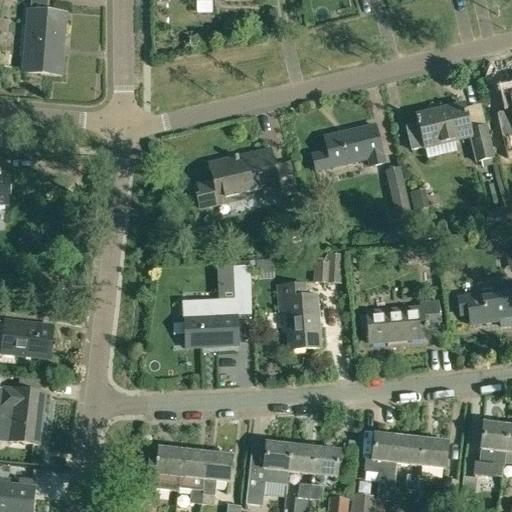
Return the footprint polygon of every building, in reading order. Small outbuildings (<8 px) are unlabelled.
[(48,3),(31,2),(25,72),(60,75),(65,14),(48,13),(48,3)] [(511,95),(508,96),(511,113),(496,117),(505,156),(511,154),(511,95)] [(470,141),(476,166),(494,161),(486,130),(469,135),(463,108),(416,119),(418,125),(406,128),(412,152),(424,149),(425,152),(426,152),(428,159),(456,152),(455,145),(470,141)] [(311,157),(314,173),(367,160),(369,170),(384,166),(375,127),(324,139),(327,153),(311,157)] [(209,166),(218,205),(278,192),(279,197),(295,194),(289,166),(274,169),(270,153),(209,166)] [(388,187),(395,216),(411,213),(404,183),(388,187)] [(409,194),(413,212),(428,208),(424,191),(409,194)] [(486,212),(490,234),(511,230),(511,223),(510,215),(509,208),(486,212)] [(414,213),(420,243),(434,240),(433,236),(441,234),(438,224),(431,226),(427,210),(414,213)] [(383,232),(387,246),(408,241),(405,227),(383,232)] [(290,234),(293,245),(302,242),(299,232),(290,234)] [(511,243),(503,245),(510,274),(511,273),(511,243)] [(312,283),(341,285),(341,264),(342,256),(328,255),(328,263),(314,262),(312,283)] [(235,283),(235,308),(252,307),(251,282),(235,283)] [(288,314),(289,350),(320,349),(318,296),(308,296),(307,285),(277,286),(278,314),(288,314)] [(499,321),(500,327),(511,324),(511,285),(507,286),(492,288),(492,293),(457,299),(459,315),(467,314),(469,325),(499,321)] [(365,314),(368,344),(423,339),(422,330),(439,329),(436,302),(420,304),(420,309),(365,314)] [(183,319),(184,349),(237,347),(235,316),(183,319)] [(0,344),(0,356),(46,363),(51,331),(3,325),(3,323),(0,322),(0,342),(0,343),(0,344)] [(6,443),(37,446),(42,395),(11,391),(11,393),(2,392),(0,409),(9,410),(6,443)] [(503,465),(508,428),(483,425),(479,465),(474,464),(472,476),(495,479),(496,469),(503,469),(503,465)] [(511,428),(508,428),(503,465),(511,466),(511,428)] [(389,511),(390,504),(395,465),(394,465),(397,439),(374,436),(371,460),(363,460),(362,473),(377,475),(376,488),(375,498),(352,495),(349,511),(389,511)] [(395,465),(419,468),(421,442),(397,439),(394,465),(395,465)] [(421,442),(419,468),(444,471),(447,444),(421,442)] [(286,487),(288,475),(287,474),(290,447),(265,445),(262,471),(248,470),(245,504),(261,506),(264,484),(286,487)] [(310,477),(313,450),(290,447),(287,474),(288,475),(301,476),(310,477)] [(177,493),(181,452),(158,450),(156,463),(149,462),(146,490),(177,493)] [(313,450),(310,477),(335,480),(338,452),(313,450)] [(189,505),(199,506),(205,455),(181,452),(177,493),(179,493),(179,490),(190,491),(189,505)] [(199,506),(213,508),(216,484),(227,485),(230,458),(205,455),(199,506)] [(405,491),(418,492),(419,478),(407,476),(405,491)] [(458,511),(471,511),(472,504),(474,505),(476,480),(463,478),(458,511)] [(0,511),(30,511),(32,489),(7,486),(8,482),(0,480),(0,511)] [(439,511),(454,511),(458,483),(443,481),(439,511)] [(308,500),(309,486),(298,485),(297,499),(308,500)] [(308,500),(320,502),(322,487),(309,486),(308,500)] [(327,511),(347,511),(348,501),(329,499),(327,511)] [(165,511),(187,511),(188,504),(165,503),(165,511)]
